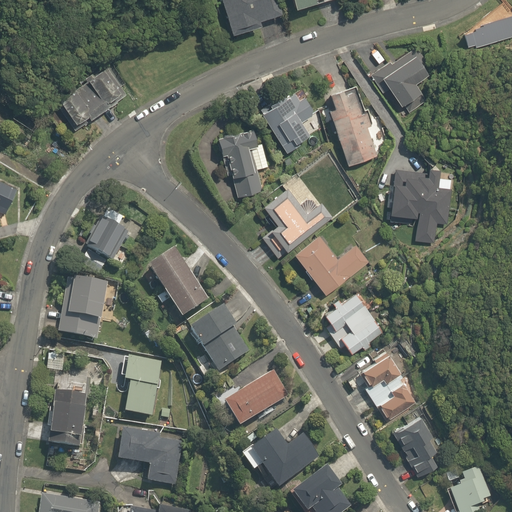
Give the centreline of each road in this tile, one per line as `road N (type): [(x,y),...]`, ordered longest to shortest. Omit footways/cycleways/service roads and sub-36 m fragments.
road 1 (residential): [(404,511),(263,293),(114,149)]
road 2 (residential): [(463,0),(221,82),(114,149)]
road 3 (residential): [(114,149),(77,185),(54,225),(17,374)]
road 4 (residential): [(17,374),(4,511)]
